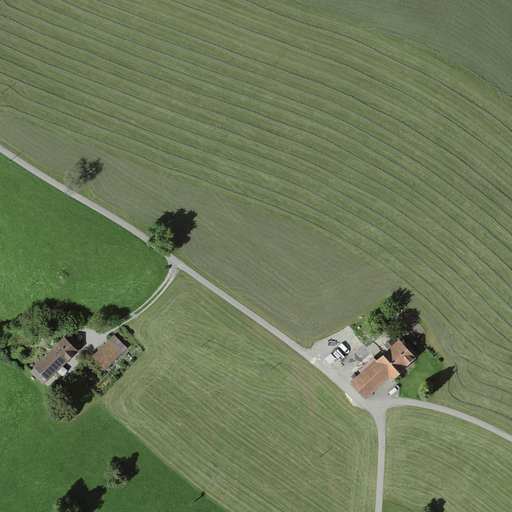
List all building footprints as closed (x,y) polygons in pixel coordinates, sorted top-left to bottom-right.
[(111,339),(124,353),(128,349),(114,335),(111,339)] [(48,381),(79,352),(65,337),(34,367),(34,368),(47,381),(48,381)] [(92,357),(106,371),(124,353),(111,339),(92,357)] [(403,343),(352,380),(366,398),(417,361),(403,343)] [(339,368),(344,361),(332,354),(327,362),(339,368)] [(30,372),(43,385),(47,381),(34,368),(30,372)]
